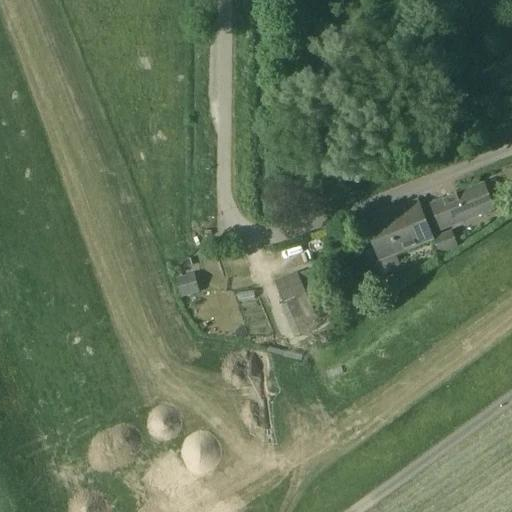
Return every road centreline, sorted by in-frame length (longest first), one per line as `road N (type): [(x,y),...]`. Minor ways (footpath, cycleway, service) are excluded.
road 1 (unclassified): [(511,149),(295,235),(244,232),(225,201)]
road 2 (unclassified): [(226,0),(225,201)]
road 3 (unclassified): [(511,400),(349,511)]
